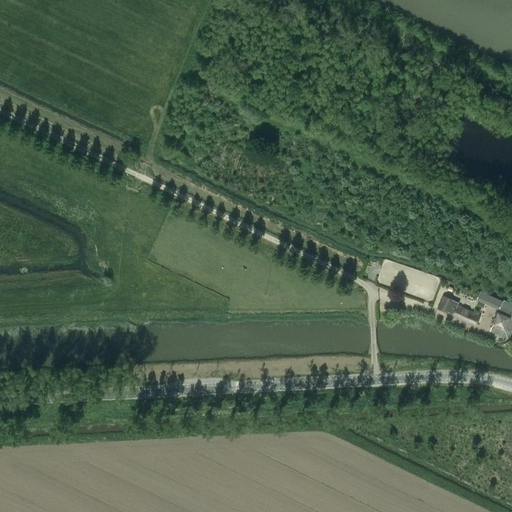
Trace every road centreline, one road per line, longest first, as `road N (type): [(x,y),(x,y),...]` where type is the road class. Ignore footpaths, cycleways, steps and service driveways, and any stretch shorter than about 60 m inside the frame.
road 1 (unclassified): [(374,373),(371,295),(362,283),(0,106)]
road 2 (unclassified): [(0,398),(374,373)]
road 3 (unclassified): [(374,373),(511,380)]
road 4 (unknown): [(362,283),(480,335)]
